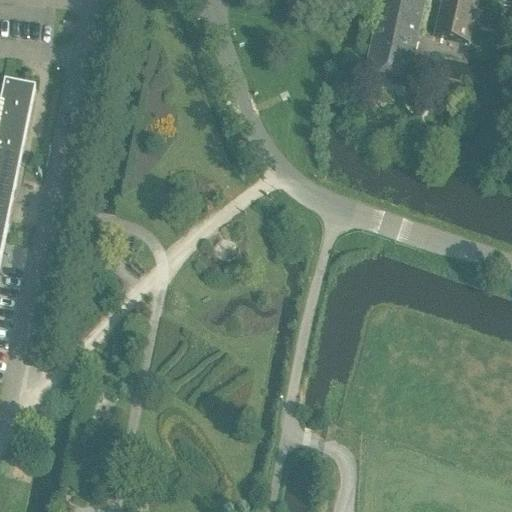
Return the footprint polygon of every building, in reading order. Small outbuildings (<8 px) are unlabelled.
[(380,0),(364,75),(407,84),(424,0),(380,0)] [(467,45),(476,5),(453,0),(444,0),(436,38),(467,45)] [(0,257),(15,182),(34,94),(3,88),(1,98),(0,98),(0,257)] [(62,245),(72,247),(74,237),(64,235),(62,245)] [(59,312),(48,310),(45,326),(55,328),(59,312)]
